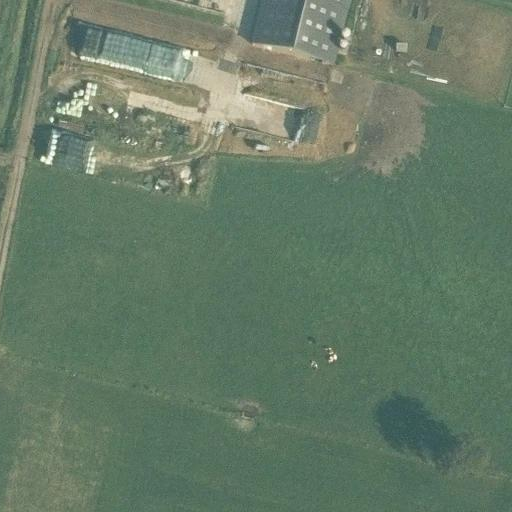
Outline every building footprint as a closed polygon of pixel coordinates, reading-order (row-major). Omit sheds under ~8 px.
[(162,0),(241,16),(243,0),(162,0)] [(332,66),(348,0),(264,0),(253,46),(332,66)] [(207,64),(130,40),(122,64),(200,88),(207,64)] [(209,121),(310,144),(316,118),(215,95),(209,121)] [(47,130),(41,163),(65,167),(70,134),(47,130)]
